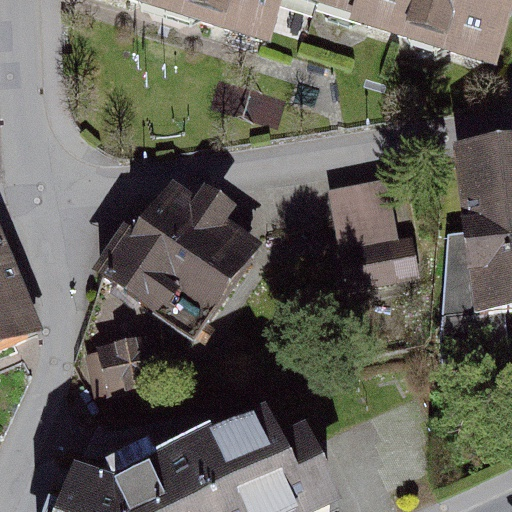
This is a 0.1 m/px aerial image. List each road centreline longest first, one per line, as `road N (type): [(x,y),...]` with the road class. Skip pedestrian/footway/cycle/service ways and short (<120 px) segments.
road 1 (residential): [(40,196),(511,139)]
road 2 (residential): [(40,196),(52,287),(18,511)]
road 3 (residential): [(31,0),(40,196)]
